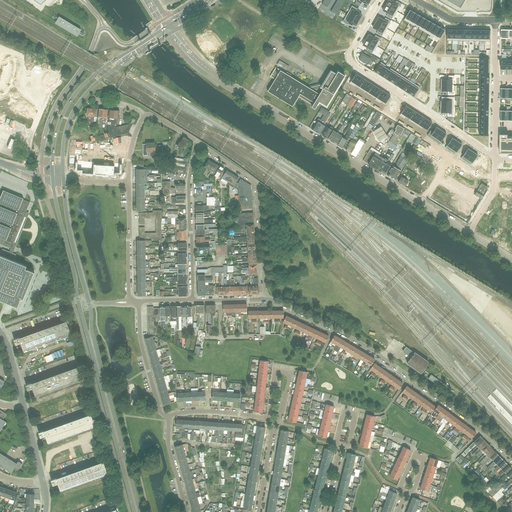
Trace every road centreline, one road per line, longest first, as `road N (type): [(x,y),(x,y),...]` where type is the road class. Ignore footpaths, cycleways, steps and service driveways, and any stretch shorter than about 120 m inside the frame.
road 1 (secondary): [(51,177),(133,511)]
road 2 (secondary): [(140,511),(71,244),(62,178)]
road 3 (residential): [(511,459),(368,349),(265,299)]
road 4 (residential): [(379,0),(350,48),(351,62),(494,156)]
road 5 (unclassified): [(325,145),(240,95),(169,28)]
road 6 (residential): [(265,299),(255,182),(200,144)]
road 7 (secondary): [(144,44),(77,90),(57,126),(51,177)]
road 8 (residential): [(468,232),(325,145)]
road 9 (secondary): [(62,178),(75,106),(144,44)]
road 10 (residential): [(193,300),(188,188),(200,144)]
road 11 (residential): [(168,416),(159,411),(140,344),(137,302)]
